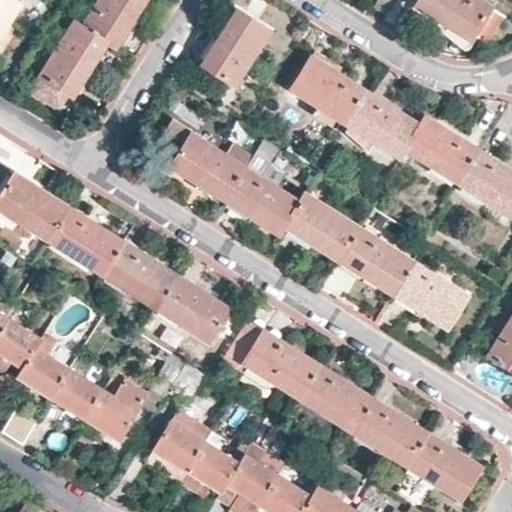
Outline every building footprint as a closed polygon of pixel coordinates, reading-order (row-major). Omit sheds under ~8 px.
[(0,0),(0,11),(10,18),(21,0),(0,0)] [(113,46),(141,0),(95,0),(80,24),(106,42),(113,46)] [(418,0),(416,4),(470,38),(473,34),(491,7),(494,2),(490,0),(418,0)] [(505,15),(491,7),(473,34),(488,43),(505,15)] [(267,29),(236,9),(203,64),(234,83),(267,29)] [(70,19),(57,10),(54,16),(66,24),(70,19)] [(0,31),(10,18),(0,11),(0,31)] [(72,94),(106,42),(80,24),(74,21),(40,73),(72,94)] [(344,72),(318,55),(316,59),(341,75),(344,72)] [(344,122),(365,90),(341,75),(316,59),(312,57),(291,89),(295,91),(308,99),(344,122)] [(419,124),(365,90),(344,122),(398,156),(404,148),(419,124)] [(308,99),(295,91),(287,102),(300,110),(308,99)] [(424,115),(419,124),(404,148),(458,183),(478,149),(424,115)] [(173,122),(163,141),(175,147),(185,129),(173,122)] [(223,152),(192,133),(171,165),(224,199),(245,166),(243,165),(250,153),(231,141),(223,152)] [(511,212),(511,170),(478,149),(458,183),(511,215),(511,212)] [(285,225),(300,201),(245,166),(224,199),(280,234),(285,225)] [(0,208),(48,239),(68,206),(15,173),(0,199),(0,208)] [(340,259),(358,227),(305,193),(300,201),(285,225),(340,259)] [(103,274),(123,241),(68,206),(48,239),(103,274)] [(393,293),(413,261),(358,227),(340,259),(393,293)] [(156,308),(176,275),(123,241),(103,274),(156,308)] [(14,256),(4,250),(0,256),(0,259),(8,265),(14,256)] [(466,295),(413,261),(393,293),(446,327),(466,295)] [(230,309),(176,275),(156,308),(210,342),(230,309)] [(16,304),(0,294),(0,311),(8,317),(16,304)] [(0,329),(8,317),(0,311),(0,329)] [(511,368),(511,315),(488,354),(511,368)] [(24,368),(37,347),(42,338),(8,317),(0,329),(0,370),(8,370),(13,361),(20,366),(24,368)] [(298,395),(318,364),(248,320),(228,351),(298,395)] [(76,352),(45,333),(42,338),(37,347),(67,366),(76,352)] [(53,398),(72,368),(67,366),(37,347),(24,368),(18,377),(53,398)] [(157,379),(172,389),(188,362),(173,353),(157,379)] [(191,401),(207,374),(188,362),(172,389),(191,401)] [(351,429),(371,397),(318,364),(298,395),(351,429)] [(24,368),(20,366),(14,375),(18,377),(24,368)] [(53,398),(85,418),(104,388),(72,368),(53,398)] [(104,388),(85,418),(119,439),(148,392),(115,371),(104,388)] [(0,398),(14,375),(0,374),(0,398)] [(406,464),(426,431),(371,397),(351,429),(406,464)] [(36,421),(16,408),(2,430),(13,437),(22,443),(36,421)] [(214,429),(180,408),(172,420),(147,460),(148,461),(149,463),(181,483),(189,471),(206,442),(214,429)] [(480,465),(426,431),(406,464),(459,497),(480,465)] [(285,462),(252,441),(245,453),(278,475),(285,462)] [(189,471),(181,483),(203,496),(210,484),(222,491),(226,483),(239,462),(206,442),(189,471)] [(254,511),(259,504),(278,475),(245,453),(239,462),(226,483),(241,492),(232,508),(231,509),(235,511),(254,511)] [(272,511),(301,511),(311,496),(278,475),(259,504),(272,511)] [(241,492),(226,483),(222,491),(217,498),(232,508),(241,492)] [(353,511),(355,510),(317,487),(311,496),(301,511),(353,511)] [(11,505),(6,511),(39,511),(25,503),(20,510),(11,505)] [(424,511),(411,503),(404,511),(424,511)]
